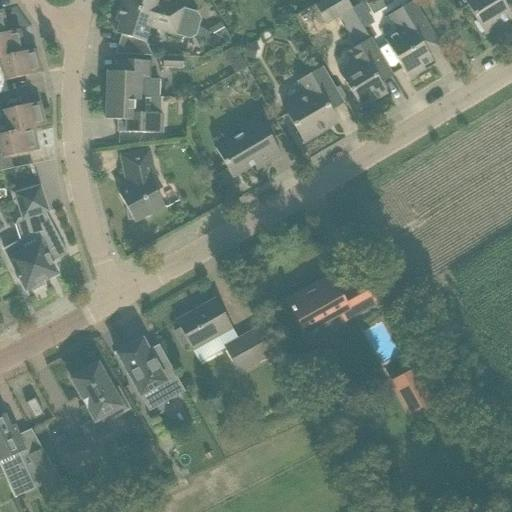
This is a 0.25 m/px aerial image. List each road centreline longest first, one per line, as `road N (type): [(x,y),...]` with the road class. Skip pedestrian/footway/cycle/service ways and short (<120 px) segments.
road 1 (unclassified): [(119,297),(511,67)]
road 2 (residential): [(119,297),(97,253),(78,178),(70,120),(78,27)]
road 3 (unclassified): [(0,360),(119,297)]
